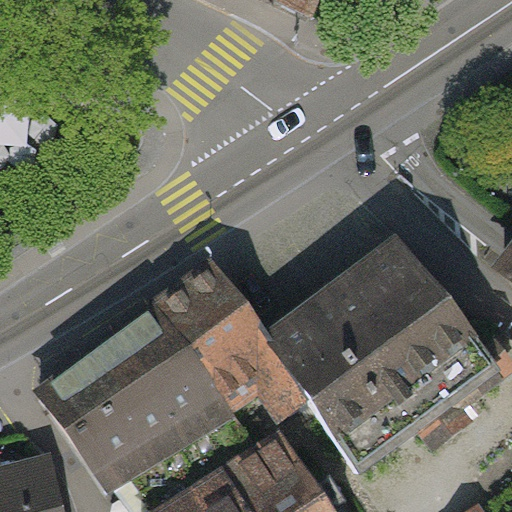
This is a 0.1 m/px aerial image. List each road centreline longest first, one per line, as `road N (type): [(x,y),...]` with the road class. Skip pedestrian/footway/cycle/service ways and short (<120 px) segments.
road 1 (secondary): [(0,335),(313,137)]
road 2 (residential): [(313,137),(91,0)]
road 3 (secondary): [(313,137),(511,5)]
